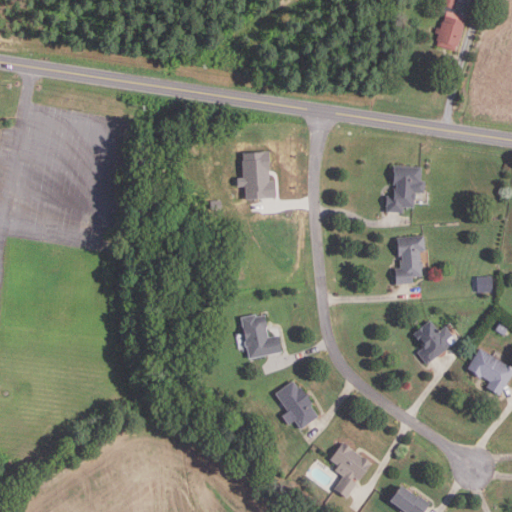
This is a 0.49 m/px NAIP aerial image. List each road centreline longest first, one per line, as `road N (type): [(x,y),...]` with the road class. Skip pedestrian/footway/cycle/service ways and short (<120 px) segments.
road 1 (primary): [(0,61),(511,139)]
road 2 (residential): [(323,110),(315,205),(332,342),(354,380),(473,463)]
